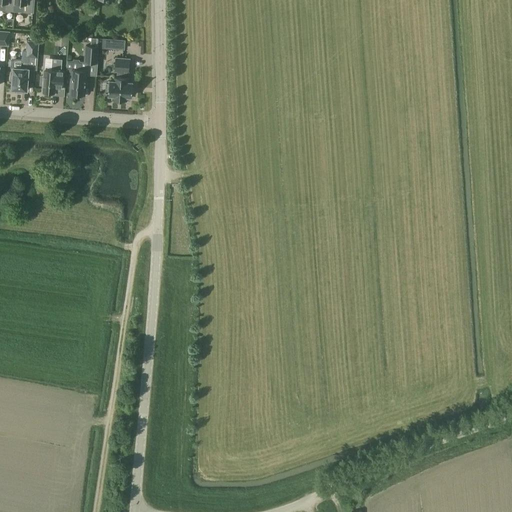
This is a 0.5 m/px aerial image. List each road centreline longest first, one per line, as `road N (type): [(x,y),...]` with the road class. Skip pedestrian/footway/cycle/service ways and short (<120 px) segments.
road 1 (unclassified): [(134,511),(160,123)]
road 2 (track): [(157,230),(134,245),(95,511)]
road 3 (unclassified): [(511,412),(279,511)]
road 4 (residential): [(160,123),(0,110)]
road 5 (unclassified): [(160,123),(158,0)]
